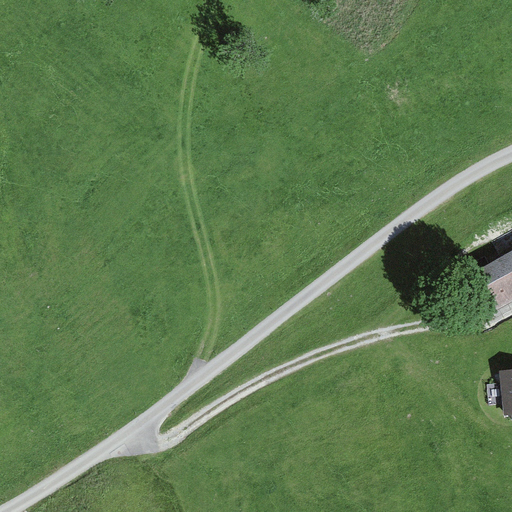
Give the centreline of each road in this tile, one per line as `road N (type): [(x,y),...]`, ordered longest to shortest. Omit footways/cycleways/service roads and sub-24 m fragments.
road 1 (unclassified): [(6,511),(122,439),(425,205),(511,155)]
road 2 (track): [(122,439),(163,442),(253,386),(344,346),(471,321)]
